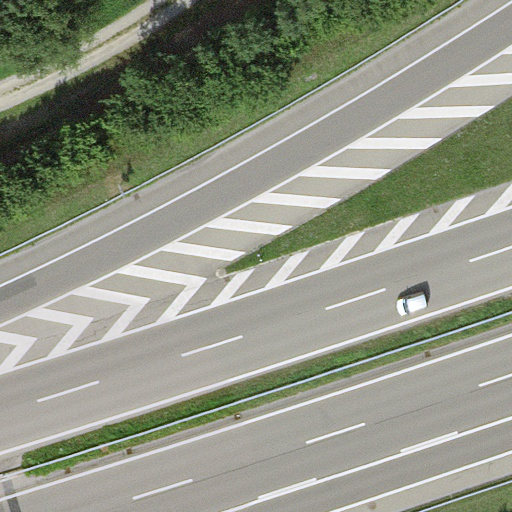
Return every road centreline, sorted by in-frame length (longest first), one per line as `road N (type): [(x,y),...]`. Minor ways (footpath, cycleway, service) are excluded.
road 1 (motorway): [(511,26),(218,199),(0,307)]
road 2 (motorway): [(511,249),(0,415)]
road 3 (motorway): [(93,511),(511,376)]
road 4 (track): [(169,0),(63,66),(0,92)]
